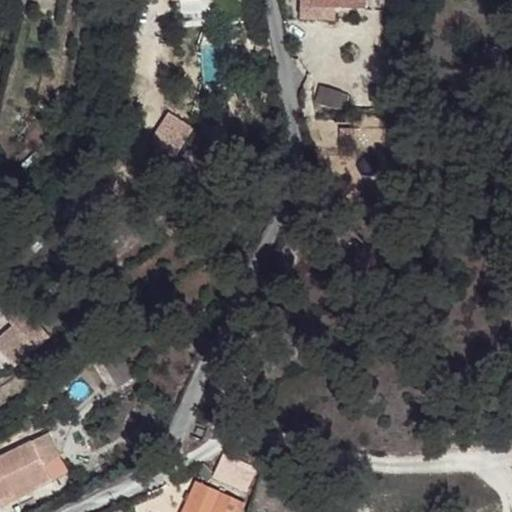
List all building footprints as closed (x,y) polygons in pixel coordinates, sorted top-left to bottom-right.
[(305,0),(302,23),(334,29),(337,15),(369,22),(372,0),(305,0)] [(27,313),(0,335),(0,350),(14,367),(48,338),(27,313)] [(111,356),(99,368),(120,390),(133,379),(111,356)] [(0,505),(2,509),(52,483),(43,467),(59,459),(46,436),(0,458),(0,505)] [(223,454),(218,468),(240,461),(223,454)] [(43,467),(52,483),(68,477),(59,459),(43,467)] [(198,488),(187,511),(243,511),(246,505),(243,504),(257,468),(240,461),(218,468),(214,479),(236,487),(232,500),(209,492),(198,488)] [(201,474),(208,480),(215,473),(212,470),(204,463),(197,471),(201,474)]
